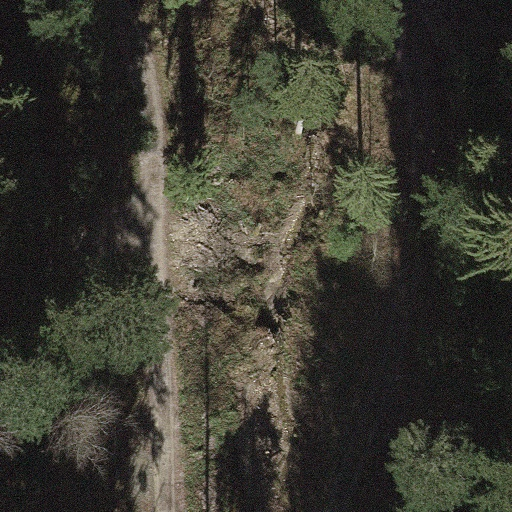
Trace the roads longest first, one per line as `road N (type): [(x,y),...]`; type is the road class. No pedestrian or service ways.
road 1 (track): [(345,511),(404,367),(438,194),(426,60),(400,0)]
road 2 (track): [(117,0),(162,244),(178,511)]
